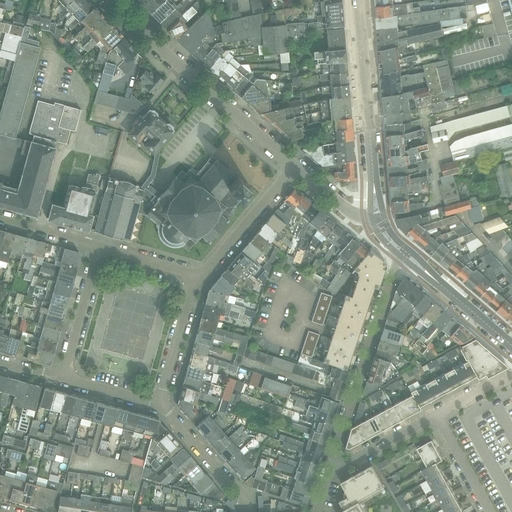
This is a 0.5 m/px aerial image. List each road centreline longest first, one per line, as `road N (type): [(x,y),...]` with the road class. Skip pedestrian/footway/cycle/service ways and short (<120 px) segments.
road 1 (residential): [(294,166),(115,0)]
road 2 (residential): [(402,259),(331,471)]
road 3 (tertiary): [(372,167),(358,0)]
road 4 (residential): [(201,279),(294,166)]
road 5 (residential): [(88,242),(52,376)]
road 6 (residential): [(243,511),(235,486),(162,407)]
road 7 (residential): [(162,407),(201,279)]
